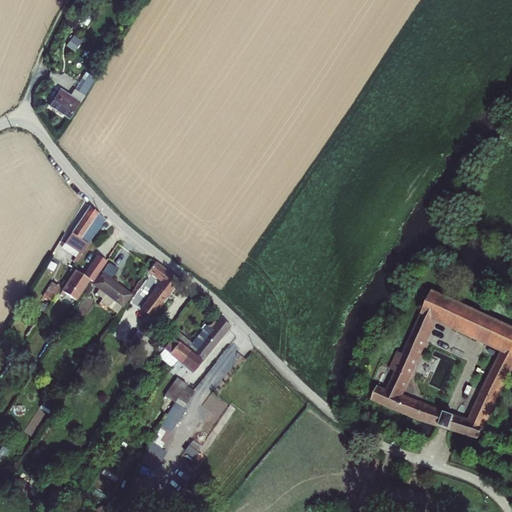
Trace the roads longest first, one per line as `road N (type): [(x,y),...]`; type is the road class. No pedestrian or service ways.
road 1 (residential): [(29,112),(87,191),(346,431),(482,482),(511,509)]
road 2 (track): [(29,112),(42,52),(71,0)]
